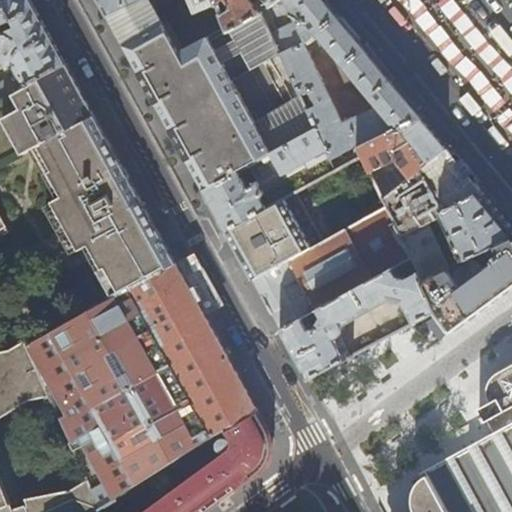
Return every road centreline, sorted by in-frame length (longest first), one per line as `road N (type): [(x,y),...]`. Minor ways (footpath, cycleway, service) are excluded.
road 1 (residential): [(324,460),(61,0)]
road 2 (primary): [(367,0),(511,170)]
